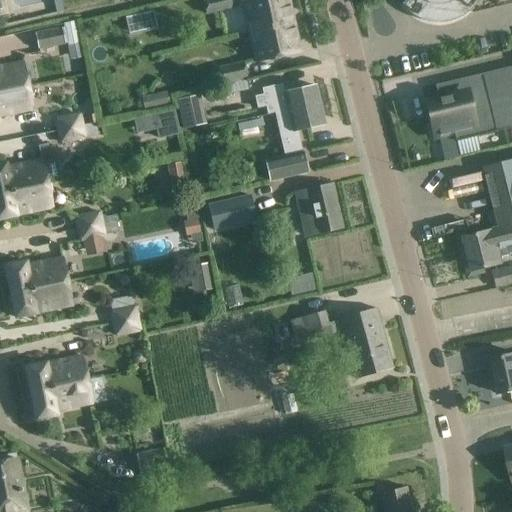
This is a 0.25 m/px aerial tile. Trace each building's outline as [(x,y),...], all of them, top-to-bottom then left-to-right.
[(52,0),(56,12),(64,11),(61,0),(52,0)] [(202,0),(206,14),(231,8),(229,0),(202,0)] [(256,0),(243,3),(250,32),(293,23),(287,0),(256,0)] [(407,0),(402,5),(401,4),(401,5),(407,11),(415,16),(424,20),(431,22),(438,22),(446,22),(453,20),(460,17),(466,13),(472,8),(476,3),(477,0),(407,0)] [(62,24),(67,46),(80,44),(76,21),(62,24)] [(256,62),(299,52),(293,23),(250,32),(256,62)] [(37,49),(65,44),(62,28),(34,33),(37,49)] [(0,91),(27,86),(23,62),(0,66),(0,91)] [(218,68),(222,83),(247,78),(244,62),(218,68)] [(434,136),(453,131),(456,141),(511,127),(511,66),(435,85),(438,100),(426,103),(434,136)] [(261,89),(262,95),(255,96),(258,108),(265,107),(267,115),(275,114),(274,113),(319,103),(315,86),(284,93),(282,84),(261,89)] [(27,86),(0,91),(0,115),(32,109),(27,86)] [(144,110),(169,105),(166,91),(141,96),(144,110)] [(200,95),(177,100),(183,130),(207,124),(200,95)] [(274,113),(275,114),(284,157),(265,161),(269,181),(307,172),(302,153),(299,153),(296,140),(299,139),(297,130),(324,124),(319,103),(274,113)] [(174,109),(152,115),(156,129),(158,139),(180,134),(174,109)] [(239,132),(263,127),(260,113),(235,118),(239,132)] [(55,119),(58,131),(82,126),(79,114),(55,119)] [(60,143),(84,138),(82,126),(58,131),(60,143)] [(0,164),(0,193),(47,184),(43,160),(6,168),(5,163),(0,164)] [(511,160),(483,168),(498,228),(462,237),(467,256),(462,257),(467,277),(483,272),(482,268),(498,264),(494,248),(511,243),(511,160)] [(172,192),(185,189),(181,162),(167,165),(172,192)] [(0,193),(0,218),(16,215),(52,207),(47,184),(0,193)] [(304,236),(314,234),(342,227),(332,184),(304,191),(294,193),(304,236)] [(287,210),(281,186),(264,190),(266,198),(263,199),(266,215),(287,210)] [(250,196),(208,206),(213,228),(255,218),(250,196)] [(187,221),(183,221),(186,236),(190,236),(192,244),(203,241),(196,210),(185,212),(187,221)] [(78,229),(101,224),(99,212),(75,217),(78,229)] [(117,232),(115,221),(101,224),(78,229),(80,241),(104,236),(104,235),(117,232)] [(10,293),(67,282),(62,258),(26,266),(25,261),(5,265),(10,293)] [(206,264),(188,267),(193,293),(211,290),(206,264)] [(511,267),(492,272),(495,287),(511,283),(511,267)] [(290,274),(291,293),(315,291),(314,272),(290,274)] [(15,318),(35,313),(72,305),(67,282),(10,293),(15,318)] [(113,323),(137,319),(135,307),(111,312),(113,323)] [(392,368),(376,308),(338,319),(350,359),(355,378),(392,368)] [(290,321),(296,344),(331,334),(324,311),(290,321)] [(115,335),(139,331),(137,319),(113,323),(115,335)] [(511,355),(491,360),(498,394),(511,390),(511,355)] [(30,391),(87,380),(82,356),(46,363),(45,363),(25,367),(30,391)] [(30,391),(36,419),(56,415),(55,411),(92,403),(87,380),(30,391)] [(139,470),(166,464),(163,449),(135,454),(139,470)] [(15,458),(0,460),(0,511),(25,507),(15,458)] [(384,511),(411,511),(405,487),(379,493),(384,511)]
